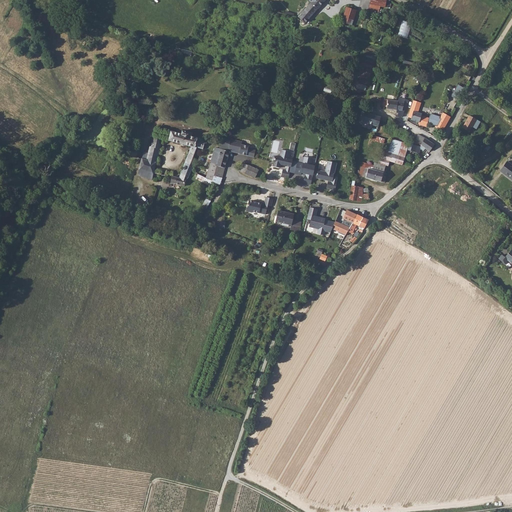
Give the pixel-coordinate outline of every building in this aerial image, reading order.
[(308,0),(311,3),(318,9),(325,0),(308,0)] [(381,6),(389,8),(390,0),(370,0),(368,11),(379,13),(381,6)] [(318,9),(311,3),(299,17),(305,23),(318,9)] [(347,6),(341,22),(352,26),(358,10),(347,6)] [(401,21),(399,36),(409,38),(411,22),(401,21)] [(309,63),(317,64),(318,56),(310,55),(309,63)] [(458,90),(461,91),(462,87),(457,85),(454,95),(456,96),(458,90)] [(398,101),(397,110),(397,113),(399,113),(398,116),(402,117),(403,115),(404,111),(405,111),(409,100),(399,97),(398,101)] [(398,101),(395,101),(384,99),(383,106),(387,107),(387,109),(397,110),(398,101)] [(409,111),(407,117),(411,118),(411,120),(419,122),(418,124),(427,127),(428,123),(429,118),(421,116),(422,114),(417,113),(420,103),(413,101),(412,104),(409,111)] [(366,111),(363,121),(379,127),(382,117),(366,111)] [(451,117),(443,113),(441,117),(431,114),(429,118),(428,123),(438,126),(437,127),(443,131),(451,117)] [(469,116),(463,128),(469,132),(476,120),(469,116)] [(180,178),(179,178),(186,180),(188,177),(193,165),(192,165),(191,164),(197,148),(203,149),(205,141),(205,140),(192,137),(193,133),(182,131),(181,134),(171,132),(169,141),(192,146),(180,178)] [(414,144),(414,145),(421,147),(422,145),(421,144),(425,138),(418,135),(417,138),(414,144)] [(142,159),(137,175),(152,180),(154,173),(162,140),(153,138),(153,139),(151,146),(150,146),(146,160),(142,158),(142,159)] [(409,144),(407,150),(419,153),(420,149),(421,149),(424,151),(426,149),(430,151),(434,145),(425,138),(421,144),(422,145),(421,147),(414,145),(409,144)] [(221,146),(219,148),(225,150),(228,151),(230,145),(234,146),(235,140),(231,139),(231,140),(224,139),(221,145),(221,146)] [(239,154),(247,156),(247,153),(254,154),(255,151),(248,149),(249,146),(241,145),(239,154)] [(129,146),(127,155),(136,158),(138,148),(129,146)] [(206,178),(212,181),(220,185),(220,183),(223,176),(225,168),(230,151),(228,151),(225,150),(219,148),(216,148),(206,177),(206,178)] [(273,167),(279,168),(279,165),(286,166),(285,170),(283,170),(281,177),(288,179),(292,160),(288,160),(290,152),(281,150),(280,158),(275,157),(273,167)] [(297,162),(295,174),(300,175),(301,173),(305,174),(303,183),(311,184),(315,167),(310,166),(312,159),(304,158),(303,164),(297,162)] [(511,164),(507,161),(500,171),(503,174),(504,173),(511,178),(511,179),(511,180),(511,179),(511,164)] [(317,171),(316,179),(328,181),(326,189),(335,190),(337,178),(333,177),(335,163),(327,162),(324,173),(317,171)] [(365,168),(362,177),(384,182),(385,177),(382,177),(385,165),(379,163),(375,162),(374,166),(373,170),(365,168)] [(259,170),(248,165),(243,163),(240,171),(255,178),(259,170)] [(206,178),(198,174),(196,178),(210,185),(212,181),(206,178)] [(173,176),(172,177),(172,180),(171,183),(185,186),(186,180),(179,178),(180,178),(173,176)] [(249,201),(247,211),(266,215),(268,205),(272,206),(273,199),(266,197),(265,204),(249,201)] [(205,207),(207,209),(211,201),(206,198),(202,206),(205,207)] [(332,229),(334,222),(326,220),(326,218),(316,216),(318,209),(310,208),(307,220),(311,220),(309,227),(319,229),(318,235),(324,235),(325,232),(330,233),(332,229)] [(347,210),(343,219),(353,223),(357,215),(348,211),(347,210)] [(278,211),(276,222),(291,225),(290,230),(299,232),(301,222),(293,220),(294,215),(278,211)] [(349,229),(348,231),(352,233),(356,225),(364,229),(369,220),(359,216),(360,214),(358,213),(357,215),(353,223),(352,225),(349,229)] [(342,224),(335,221),(334,222),(332,229),(345,236),(348,231),(353,223),(344,219),(342,224)]
